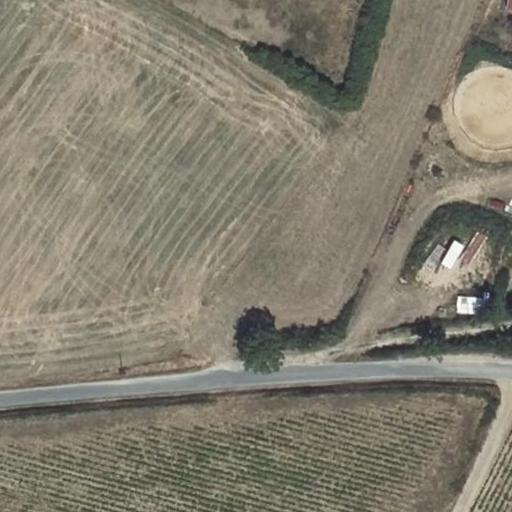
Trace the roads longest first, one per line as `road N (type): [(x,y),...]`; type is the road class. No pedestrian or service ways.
road 1 (unclassified): [(0,399),(259,377),(511,374)]
road 2 (track): [(259,377),(346,348),(511,331)]
